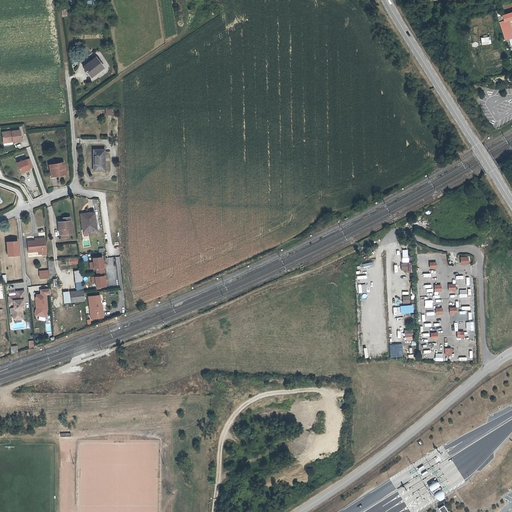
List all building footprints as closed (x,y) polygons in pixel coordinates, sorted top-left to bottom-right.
[(504,20),(500,21),(504,39),(511,36),(511,27),(510,18),(511,17),(511,11),(502,14),(504,20)] [(482,45),(490,44),(489,36),(480,37),(482,45)] [(95,71),(97,74),(104,68),(96,58),(84,69),(89,76),(95,71)] [(22,130),(13,131),(13,133),(10,133),(10,132),(4,133),(5,141),(14,140),(14,142),(23,141),(22,130)] [(93,151),(93,172),(104,172),(104,151),(93,151)] [(22,173),(26,171),(31,170),(28,160),(19,163),(22,173)] [(64,166),(63,163),(49,165),(51,176),(65,174),(65,169),(65,166),(64,166)] [(85,225),(82,225),(83,232),(96,230),(94,212),(83,213),(85,225)] [(62,218),(62,221),(58,222),(59,234),(60,234),(61,238),(67,237),(67,233),(71,233),(69,217),(62,218)] [(38,240),(37,238),(34,238),(34,240),(27,241),(28,252),(37,251),(41,251),(41,254),(46,254),(45,239),(38,240)] [(18,241),(12,241),(8,241),(9,253),(13,253),(19,253),(18,241)] [(102,257),(92,258),(93,268),(96,268),(97,277),(94,277),(96,287),(105,286),(104,280),(106,280),(105,276),(104,276),(103,267),(104,267),(104,263),(102,263),(102,257)] [(50,294),(49,289),(40,290),(41,294),(36,295),(36,297),(35,297),(36,307),(38,306),(38,308),(36,315),(45,317),(47,309),(45,294),(50,294)] [(24,291),(16,292),(17,296),(8,297),(9,303),(13,302),(13,304),(14,308),(16,310),(16,311),(12,315),(13,318),(15,320),(22,319),(21,310),(24,309),(23,303),(25,303),(24,291)] [(71,303),(84,301),(83,291),(70,293),(71,303)] [(99,293),(88,294),(90,317),(103,316),(102,305),(100,306),(99,293)] [(400,306),(401,313),(413,312),(413,305),(400,306)] [(389,347),(390,358),(403,357),(402,346),(389,347)] [(438,482),(428,485),(430,490),(439,488),(438,482)] [(445,499),(442,490),(434,493),(437,501),(445,499)]
